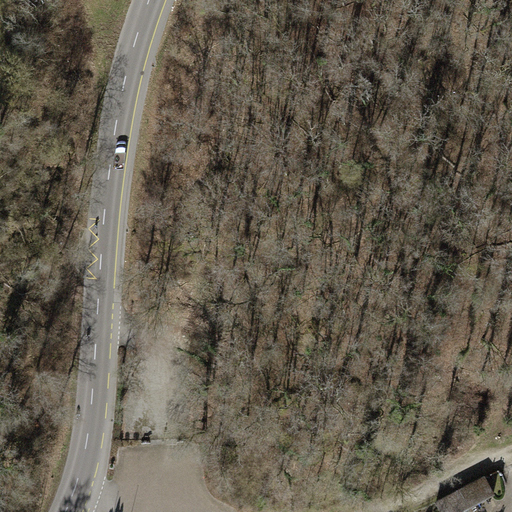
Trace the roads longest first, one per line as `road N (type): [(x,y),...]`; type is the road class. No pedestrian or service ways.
road 1 (tertiary): [(66,511),(88,441),(110,171),(150,0)]
road 2 (track): [(380,511),(489,461)]
